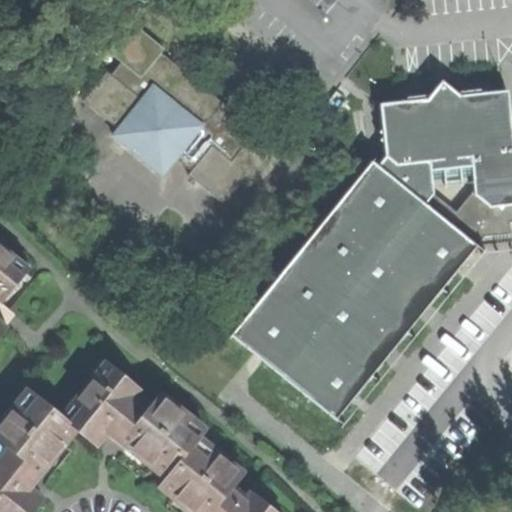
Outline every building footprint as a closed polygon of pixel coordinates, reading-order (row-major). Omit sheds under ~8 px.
[(167,50),(130,20),(106,49),(123,63),(113,76),(108,72),(84,102),(118,129),(112,137),(164,179),(179,161),(193,172),(189,177),(226,206),(248,179),(261,188),(289,152),(261,128),(258,131),(217,97),(212,94),(164,55),(167,50)] [(237,336),(343,419),(482,244),(430,204),(439,193),(437,171),(453,185),(477,182),(478,193),(496,206),(511,204),(511,89),(466,95),(447,80),(433,98),(384,103),(391,159),(376,161),(237,336)] [(0,338),(9,327),(0,320),(0,301),(3,304),(30,270),(31,267),(18,256),(15,257),(0,244),(0,338)] [(121,444),(167,481),(201,439),(210,428),(165,392),(158,400),(108,361),(61,419),(78,432),(101,450),(112,437),(121,444)] [(0,511),(34,511),(44,500),(31,490),(47,471),(78,432),(61,419),(29,392),(16,408),(12,405),(0,420),(0,440),(15,453),(4,467),(0,464),(0,511)] [(216,452),(201,439),(167,481),(160,489),(187,511),(273,511),(251,494),(240,509),(226,497),(246,473),(218,450),(216,452)]
